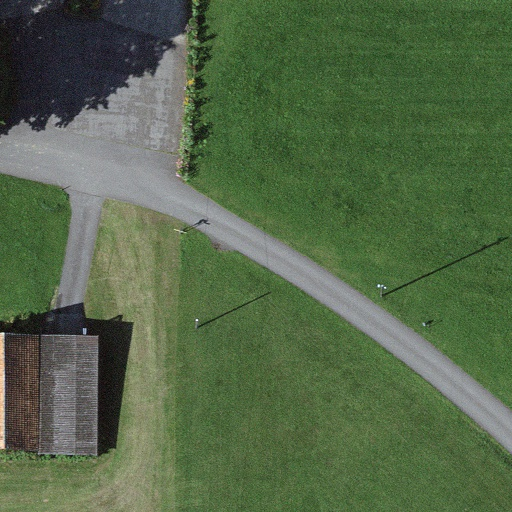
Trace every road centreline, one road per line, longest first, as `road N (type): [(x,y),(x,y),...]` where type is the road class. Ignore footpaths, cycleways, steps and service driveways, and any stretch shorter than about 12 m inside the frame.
road 1 (track): [(511,441),(389,332),(223,228),(128,184),(0,155)]
road 2 (track): [(95,176),(142,0)]
